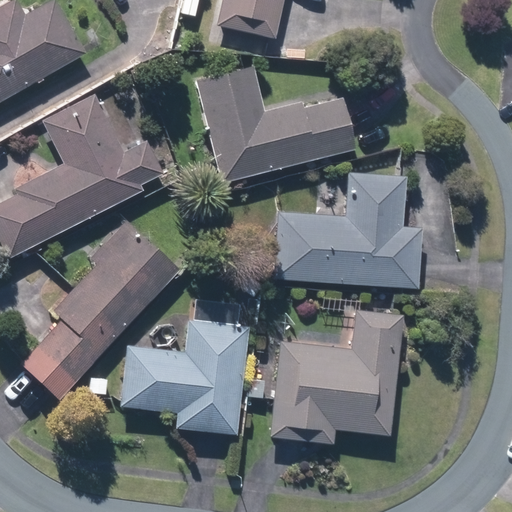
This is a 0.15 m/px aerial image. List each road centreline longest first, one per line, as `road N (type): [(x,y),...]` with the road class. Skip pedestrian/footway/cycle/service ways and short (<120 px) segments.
road 1 (residential): [(511,167),(473,99),(419,39),(420,0)]
road 2 (residential): [(511,418),(498,450),(437,511)]
